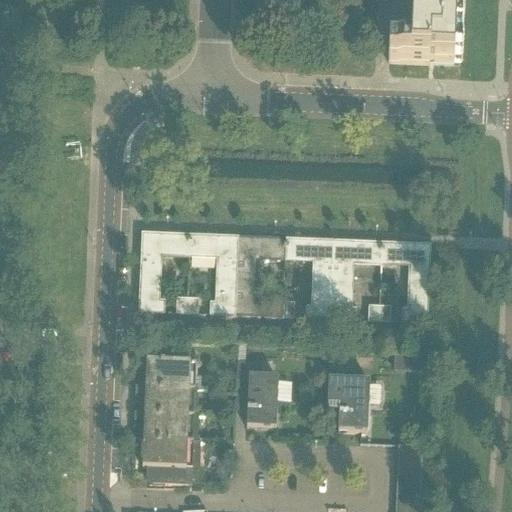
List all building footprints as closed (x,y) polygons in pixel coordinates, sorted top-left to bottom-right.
[(411,0),(409,51),(389,51),(388,64),(459,67),(461,0),(411,0)] [(162,260),(189,261),(190,239),(142,237),(138,316),(164,318),(165,304),(160,304),(162,260)] [(210,319),(235,320),(238,240),(190,239),(189,261),(217,263),(215,306),(210,306),(210,319)] [(258,264),(285,265),(286,242),(238,240),(235,320),(260,321),(261,308),(256,308),(258,264)] [(305,323),(331,324),(334,244),(286,242),(285,265),(313,266),(311,310),(306,310),(305,323)] [(353,268),(381,269),(382,246),(334,244),(331,324),(356,325),(356,312),(352,312),(353,268)] [(382,246),(381,269),(408,270),(407,314),(402,314),(401,327),(427,328),(430,248),(382,246)] [(176,318),(187,318),(188,302),(177,301),(176,318)] [(188,302),(187,318),(198,319),(199,302),(188,302)] [(272,322),(283,322),(284,306),(273,305),(272,322)] [(284,306),(283,322),(294,323),(295,306),(284,306)] [(368,326),(379,326),(379,310),(368,309),(368,326)] [(379,310),(379,326),(390,327),(390,310),(379,310)] [(407,375),(407,376),(421,376),(421,361),(407,360),(407,374),(407,375)] [(146,372),(145,390),(195,392),(196,366),(190,366),(189,366),(136,363),(136,372),(146,372)] [(237,368),(235,413),(237,413),(237,403),(248,404),(247,413),(247,431),(275,432),(278,381),(262,381),(262,370),(262,369),(237,368)] [(329,371),(327,416),(328,416),(329,407),(339,407),(339,417),(338,434),(367,435),(368,409),(368,408),(369,388),(369,387),(369,385),(353,384),(354,374),(354,372),(329,371)] [(135,390),(135,398),(145,399),(144,416),(194,418),(194,417),(188,417),(189,405),(195,406),(195,392),(145,390),(135,390)] [(237,403),(237,413),(247,413),(248,404),(237,403)] [(134,416),(134,424),(144,425),(143,442),(193,444),(187,444),(188,432),(194,432),(194,418),(144,416),(134,416)] [(133,442),(133,451),(143,451),(142,470),(146,470),(149,470),(149,487),(192,489),(192,473),(199,474),(200,447),(193,446),(193,444),(143,442),(133,442)] [(398,449),(398,461),(422,462),(422,450),(398,449)] [(398,461),(397,474),(421,475),(422,462),(398,461)] [(397,474),(397,486),(421,487),(421,475),(397,474)] [(397,486),(396,498),(420,499),(421,487),(397,486)] [(396,498),(396,511),(419,511),(420,499),(396,498)]
